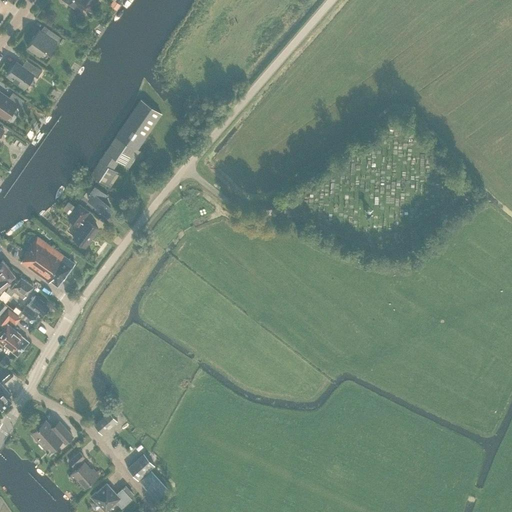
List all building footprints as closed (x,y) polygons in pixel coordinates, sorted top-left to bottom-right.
[(65,0),(68,2),(68,4),(71,6),(73,5),(79,10),(83,5),(91,10),(97,2),(95,0),(94,0),(65,0)] [(60,37),(44,25),(40,31),(39,29),(27,47),(39,56),(46,47),(51,50),(60,37)] [(31,73),(16,62),(7,75),(24,88),(33,75),(37,77),(42,70),(35,66),(31,73)] [(8,98),(0,92),(0,114),(6,119),(16,104),(20,106),(24,100),(12,92),(8,98)] [(140,99),(111,144),(135,159),(140,150),(138,148),(161,112),(140,99)] [(111,144),(106,151),(119,159),(130,166),(135,159),(111,144)] [(106,151),(100,160),(114,168),(119,159),(106,151)] [(114,168),(100,160),(91,173),(111,186),(120,172),(114,168)] [(90,192),(94,195),(89,201),(105,213),(110,206),(103,200),(107,195),(95,185),(90,192)] [(475,199),(476,192),(467,190),(465,196),(475,199)] [(68,202),(63,209),(67,212),(71,215),(76,208),(68,202)] [(67,212),(65,215),(69,218),(68,219),(77,226),(78,225),(81,228),(73,238),(84,247),(98,229),(86,220),(85,221),(82,219),(88,211),(79,204),(76,208),(71,215),(67,212)] [(57,286),(74,263),(37,236),(24,254),(26,255),(21,262),(48,282),(49,281),(57,286)] [(0,288),(9,282),(8,280),(14,275),(2,260),(0,261),(0,288)] [(33,286),(21,278),(17,284),(15,283),(11,289),(9,288),(6,292),(11,296),(14,292),(23,299),(33,286)] [(49,307),(35,296),(29,304),(27,303),(18,315),(27,322),(36,310),(43,315),(49,307)] [(15,324),(21,318),(8,308),(0,318),(0,326),(2,328),(9,320),(15,324)] [(17,355),(28,341),(17,333),(18,332),(7,324),(0,332),(0,342),(9,350),(10,349),(17,355)] [(0,379),(4,384),(13,376),(6,368),(0,372),(0,379)] [(0,408),(1,410),(11,402),(8,397),(10,395),(0,383),(0,408)] [(102,434),(112,425),(117,421),(109,411),(94,425),(102,434)] [(59,421),(52,427),(45,420),(31,433),(39,442),(39,443),(43,447),(44,448),(49,444),(53,449),(62,440),(65,443),(72,436),(59,421)] [(83,463),(80,461),(84,457),(79,452),(69,461),(74,467),(74,466),(76,469),(71,473),(72,474),(73,473),(79,480),(78,481),(84,488),(99,475),(93,469),(91,470),(84,462),(83,463)] [(138,480),(154,465),(143,453),(127,468),(138,480)] [(155,500),(167,490),(151,472),(139,482),(155,500)] [(116,493),(106,483),(96,492),(95,492),(90,496),(95,501),(96,501),(105,511),(115,502),(121,508),(132,499),(130,497),(123,489),(122,488),(116,493)] [(125,485),(122,488),(123,489),(130,497),(133,495),(126,486),(125,485)]
